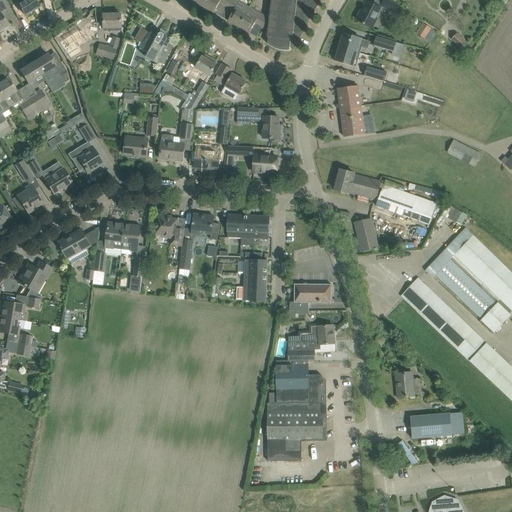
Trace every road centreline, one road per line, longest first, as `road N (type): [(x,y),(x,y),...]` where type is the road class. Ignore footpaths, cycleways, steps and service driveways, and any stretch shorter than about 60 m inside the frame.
road 1 (unclassified): [(383,511),(356,311),(315,188)]
road 2 (residential): [(0,263),(67,216),(131,192),(280,194)]
road 3 (unknown): [(346,267),(376,262),(416,271),(511,351)]
road 4 (residential): [(303,81),(154,0)]
